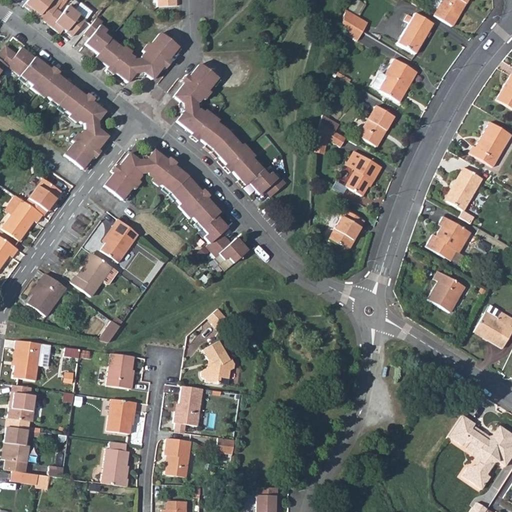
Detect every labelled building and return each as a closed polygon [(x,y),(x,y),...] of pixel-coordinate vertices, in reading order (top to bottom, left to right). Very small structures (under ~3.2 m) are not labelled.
[(26,0),(23,5),(31,12),(33,10),(39,15),(37,17),(44,22),(54,10),(59,4),(61,0),(51,0),(50,2),(48,0),(26,0)] [(358,0),(352,0),(349,8),(360,14),(365,3),(358,0)] [(432,0),(429,5),(436,9),(441,0),(432,0)] [(455,20),(453,19),(462,2),(464,4),(466,0),(441,0),(436,9),(433,15),(451,26),(455,20)] [(462,2),(453,19),(455,20),(464,4),(462,2)] [(54,10),(44,22),(57,32),(60,29),(70,37),(83,21),(66,7),(60,14),(54,10)] [(343,9),(341,21),(361,32),(366,23),(343,9)] [(414,14),(396,44),(414,54),(431,24),(414,14)] [(95,18),(85,32),(90,36),(88,39),(83,44),(96,55),(93,59),(106,69),(113,74),(125,84),(132,75),(142,74),(151,80),(160,68),(166,61),(176,49),(158,34),(148,47),(142,54),(139,58),(139,60),(131,61),(131,59),(127,56),(120,50),(102,36),(104,32),(98,27),(101,23),(95,18)] [(341,21),(338,32),(355,41),(361,32),(341,21)] [(139,52),(142,54),(148,47),(145,45),(139,52)] [(122,47),(120,50),(127,56),(130,53),(122,47)] [(0,73),(2,75),(8,67),(24,80),(32,86),(30,89),(44,99),(46,97),(69,115),(77,121),(81,124),(82,124),(83,132),(81,132),(78,136),(72,144),(63,156),(81,171),(91,158),(96,151),(106,138),(97,131),(96,122),(103,112),(91,103),(84,97),(57,76),(50,71),(22,49),(16,56),(5,48),(0,55),(0,73)] [(415,73),(392,59),(386,69),(388,70),(384,78),(382,76),(379,75),(376,75),(370,85),(371,87),(377,91),(376,91),(395,102),(400,93),(403,95),(415,73)] [(166,61),(160,68),(163,70),(168,63),(166,61)] [(187,78),(182,85),(172,97),(181,105),(182,113),(175,122),(190,135),(196,140),(211,152),(224,166),(231,173),(243,187),(246,184),(257,196),(263,191),(265,189),(272,196),(284,185),(277,178),(274,180),(269,174),(266,177),(250,161),(252,159),(241,146),(238,148),(226,134),(215,126),(216,123),(203,113),(201,115),(197,112),(194,112),(193,104),(196,103),(199,99),(205,91),(214,79),(197,66),(187,78)] [(511,71),(495,101),(496,102),(511,111),(511,71)] [(205,91),(199,99),(202,101),(208,93),(205,91)] [(86,95),(84,97),(91,103),(93,100),(86,95)] [(356,137),(372,146),(382,131),(384,132),(392,118),(374,108),(356,137)] [(77,121),(69,115),(67,117),(75,124),(77,121)] [(327,120),(320,116),(318,124),(323,127),(327,120)] [(323,127),(333,132),(336,125),(327,120),(323,127)] [(318,124),(313,145),(323,148),(325,140),(338,148),(344,139),(333,132),(323,127),(318,124)] [(471,147),(467,154),(490,168),(498,154),(509,136),(488,124),(474,149),(471,147)] [(382,131),(372,146),(375,148),(384,132),(382,131)] [(70,142),(72,144),(78,136),(76,134),(70,142)] [(322,155),(323,148),(313,145),(312,153),(322,155)] [(96,151),(91,158),(93,160),(99,152),(96,151)] [(117,167),(111,174),(102,186),(111,194),(119,200),(129,188),(135,180),(138,176),(138,174),(147,173),(147,176),(150,178),(158,184),(164,189),(170,193),(180,205),(178,206),(189,219),(191,217),(206,234),(203,237),(208,244),(205,247),(214,258),(218,254),(224,261),(227,257),(233,263),(246,251),(235,239),(229,244),(227,246),(218,235),(220,234),(226,229),(215,217),(218,214),(205,199),(199,192),(185,177),(172,167),(165,161),(152,151),(145,161),(137,161),(127,154),(117,167)] [(353,152),(344,167),(353,172),(344,188),(360,197),(369,181),(371,183),(379,168),(353,152)] [(167,158),(165,161),(172,167),(174,164),(167,158)] [(115,165),(109,172),(111,174),(117,167),(115,165)] [(224,166),(222,168),(228,175),(231,173),(224,166)] [(451,189),(444,202),(461,212),(480,180),(462,169),(451,188),(451,189)] [(158,184),(150,178),(148,180),(157,186),(158,184)] [(42,179),(24,204),(40,215),(42,216),(60,192),(42,179)] [(135,180),(129,188),(131,190),(137,182),(135,180)] [(265,189),(263,191),(269,198),(272,196),(265,189)] [(202,190),(199,192),(205,199),(207,196),(202,190)] [(14,196),(4,211),(10,215),(20,201),(14,196)] [(20,201),(10,215),(0,229),(18,241),(33,221),(35,223),(40,215),(24,204),(20,201)] [(344,211),(327,239),(346,250),(362,222),(344,211)] [(431,235),(424,247),(448,262),(455,252),(458,254),(470,233),(441,217),(436,226),(439,228),(434,237),(431,235)] [(104,244),(99,250),(117,263),(137,236),(116,219),(111,227),(113,228),(102,242),(104,244)] [(111,227),(95,248),(99,250),(104,244),(102,242),(113,228),(111,227)] [(229,244),(220,234),(218,235),(227,246),(229,244)] [(16,250),(0,238),(0,266),(8,256),(10,258),(16,250)] [(89,252),(82,262),(85,264),(91,254),(89,252)] [(91,254),(85,264),(76,275),(74,275),(69,283),(89,297),(100,282),(105,285),(107,284),(116,272),(91,254)] [(436,282),(425,300),(448,313),(463,288),(436,272),(431,279),(436,282)] [(41,283),(32,296),(26,305),(44,317),(64,289),(56,283),(43,274),(39,281),(41,283)] [(39,281),(29,294),(32,296),(41,283),(39,281)] [(511,320),(488,306),(473,330),(488,339),(486,341),(500,349),(511,330),(509,328),(511,321),(511,320)] [(216,308),(206,319),(218,329),(228,318),(216,308)] [(110,321),(96,340),(106,343),(118,327),(110,321)] [(39,344),(14,341),(13,349),(15,349),(16,350),(12,378),(34,381),(36,366),(39,344)] [(199,373),(199,376),(200,379),(201,380),(203,381),(203,383),(225,386),(227,373),(231,370),(232,365),(230,361),(228,362),(217,343),(200,352),(208,366),(207,368),(205,368),(205,370),(201,371),(200,371),(199,373)] [(39,344),(36,366),(46,368),(49,346),(39,344)] [(64,348),(63,357),(77,359),(79,350),(64,348)] [(132,357),(109,354),(104,387),(130,391),(131,382),(128,382),(130,372),(132,357)] [(9,408),(6,408),(5,418),(26,421),(28,421),(32,396),(28,395),(29,388),(13,386),(10,385),(8,394),(11,394),(9,408)] [(173,424),(172,429),(182,431),(183,426),(194,428),(200,390),(179,387),(176,413),(173,413),(171,424),(173,424)] [(134,403),(109,399),(104,431),(127,435),(131,411),(133,412),(134,403)] [(448,438),(462,447),(464,445),(469,443),(479,450),(481,460),(477,467),(476,467),(468,469),(463,478),(483,490),(491,478),(487,476),(495,464),(499,463),(506,467),(511,457),(511,435),(499,427),(493,437),(493,440),(488,441),(471,431),(473,427),(475,425),(461,417),(448,438)] [(26,421),(5,418),(4,426),(25,429),(25,426),(26,421)] [(4,426),(2,442),(0,453),(0,458),(3,459),(24,462),(27,444),(23,444),(24,434),(25,429),(4,426)] [(473,427),(471,431),(488,441),(493,440),(493,437),(489,437),(473,427)] [(214,437),(212,451),(229,454),(231,440),(214,437)] [(164,438),(162,455),(166,455),(165,460),(164,460),(162,474),(182,477),(186,441),(164,438)] [(106,441),(105,448),(121,450),(122,443),(106,441)] [(464,445),(462,447),(473,454),(476,467),(477,467),(481,460),(479,450),(469,443),(464,445)] [(94,465),(91,481),(93,482),(123,486),(125,478),(122,477),(125,451),(121,450),(105,448),(102,448),(99,466),(94,465)] [(24,462),(3,459),(2,469),(9,470),(15,471),(23,472),(24,462)] [(46,468),(45,475),(46,475),(59,477),(61,467),(54,466),(53,469),(46,468)] [(9,470),(7,480),(33,484),(34,474),(23,472),(15,471),(9,470)] [(33,484),(33,486),(45,488),(46,475),(45,475),(34,474),(33,484)] [(196,485),(189,484),(189,493),(187,493),(187,496),(196,496),(196,485)] [(268,488),(256,488),(256,495),(254,495),(253,511),(273,511),(274,504),(272,504),(272,496),(275,496),(275,488),(268,488)]
